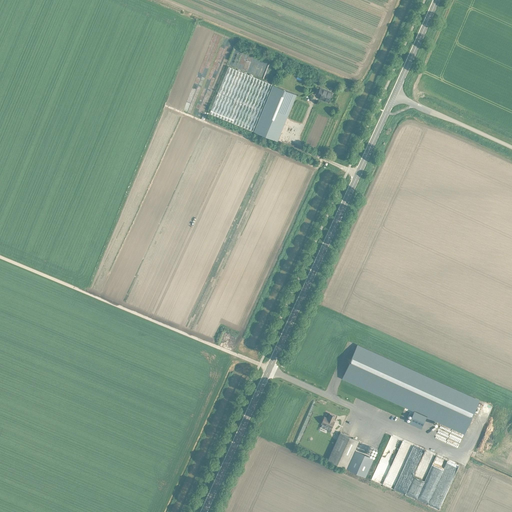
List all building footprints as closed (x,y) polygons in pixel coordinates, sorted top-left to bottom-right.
[(254,131),(273,85),(228,67),(209,113),(254,131)] [(273,85),(254,131),(277,141),(296,94),(273,85)] [(323,99),(323,100),(328,102),(332,93),(320,88),(317,95),(322,97),(321,99),(323,99)] [(343,378),(415,411),(409,423),(421,428),(427,416),(464,433),(479,401),(357,346),(343,378)] [(333,421),(335,416),(329,414),(327,418),(324,417),(321,424),(331,428),(334,421),(333,421)] [(373,432),(374,428),(363,423),(360,431),(373,436),(375,433),(373,432)] [(328,460),(346,468),(359,441),(340,432),(328,460)]
